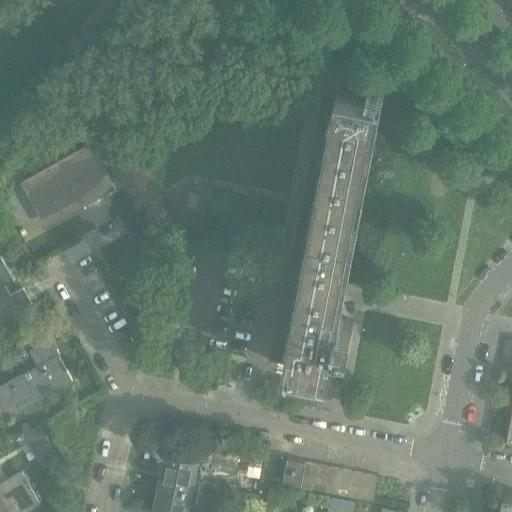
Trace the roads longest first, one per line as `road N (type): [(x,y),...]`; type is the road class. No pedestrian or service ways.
road 1 (residential): [(445,456),(128,396),(104,511)]
road 2 (residential): [(445,456),(479,299),(511,266)]
road 3 (tertiary): [(424,0),(511,88)]
